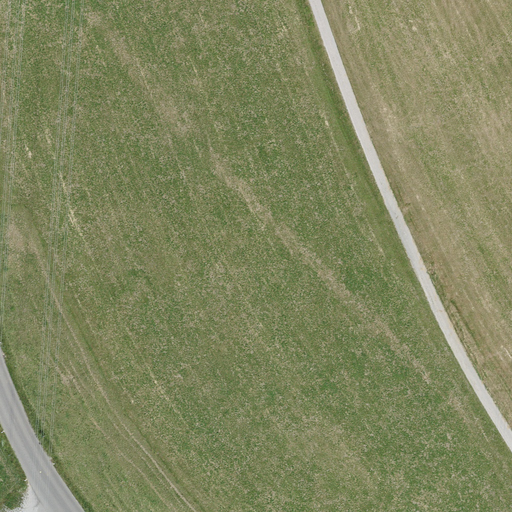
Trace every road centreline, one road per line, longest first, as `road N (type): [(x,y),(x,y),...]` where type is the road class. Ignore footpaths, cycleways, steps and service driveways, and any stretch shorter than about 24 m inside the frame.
road 1 (track): [(511,453),(392,218),(309,0)]
road 2 (tertiary): [(0,388),(65,511)]
